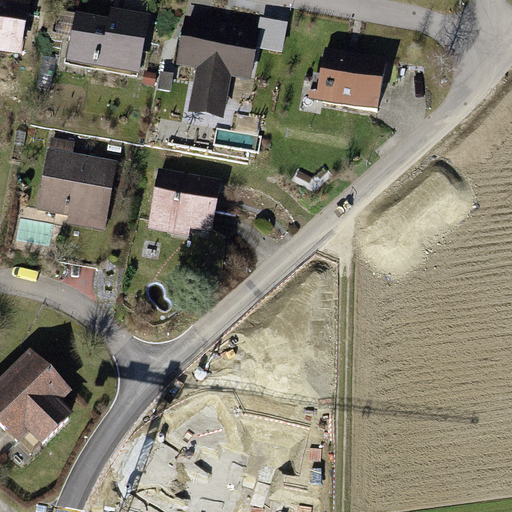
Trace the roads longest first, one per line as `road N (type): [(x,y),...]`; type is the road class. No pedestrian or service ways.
road 1 (residential): [(315,0),(511,40),(453,117),(154,386)]
road 2 (track): [(336,511),(337,221)]
road 3 (residential): [(154,386),(91,317),(0,278)]
road 4 (residential): [(154,386),(62,511)]
